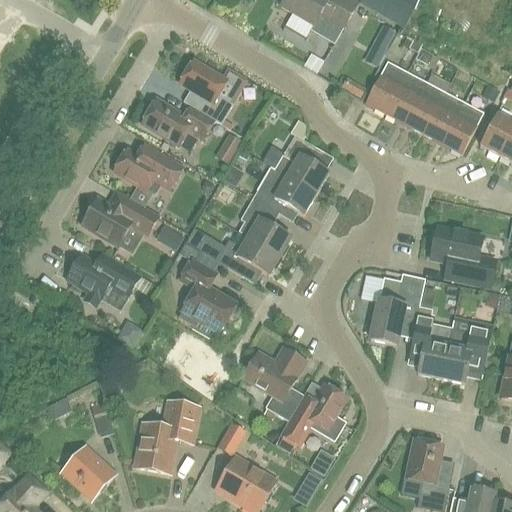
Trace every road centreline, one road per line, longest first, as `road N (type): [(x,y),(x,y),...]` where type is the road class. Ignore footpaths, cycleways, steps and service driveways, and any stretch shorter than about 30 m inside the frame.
road 1 (residential): [(378,416),(318,309),(345,259),(373,251),(388,173)]
road 2 (residential): [(31,259),(173,16)]
road 3 (residential): [(388,173),(321,122),(299,89),(173,16)]
road 4 (tertiary): [(0,233),(104,57)]
road 5 (residential): [(378,416),(454,429),(511,477)]
road 6 (residential): [(511,206),(388,173)]
